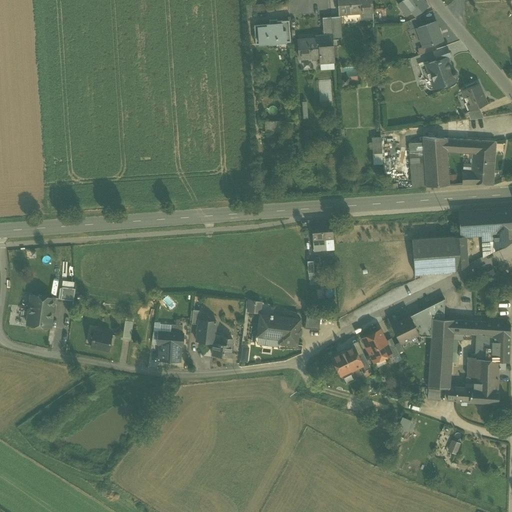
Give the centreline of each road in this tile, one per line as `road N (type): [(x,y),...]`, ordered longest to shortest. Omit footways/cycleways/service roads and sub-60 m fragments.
road 1 (residential): [(0,333),(23,350),(185,376),(292,364),(511,251)]
road 2 (secondary): [(0,231),(511,194)]
road 3 (unclassified): [(436,0),(511,97)]
